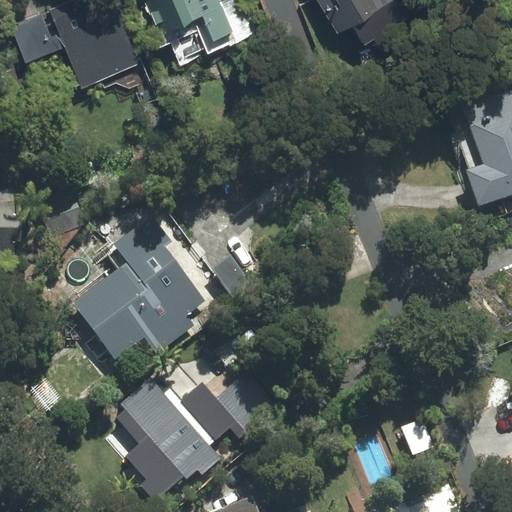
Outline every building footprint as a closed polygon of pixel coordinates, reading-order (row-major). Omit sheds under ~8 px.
[(106,0),(76,0),(51,10),(80,82),(131,62),(106,0)] [(212,0),(152,0),(177,59),(228,38),(212,0)] [(319,0),(336,26),(349,19),(361,39),(370,34),(379,48),(412,29),(394,0),(319,0)] [(37,15),(11,25),(24,58),(59,45),(55,34),(47,38),(37,15)] [(465,176),(475,206),(511,193),(511,116),(473,130),(486,169),(465,176)] [(14,193),(0,193),(0,261),(15,261),(14,193)] [(68,198),(35,212),(47,239),(80,225),(68,198)] [(130,268),(75,308),(112,358),(142,336),(155,353),(190,327),(182,317),(199,304),(158,249),(163,245),(148,224),(115,248),(130,268)] [(228,263),(214,272),(235,301),(249,291),(228,263)] [(160,403),(149,390),(117,418),(142,446),(129,458),(161,494),(180,477),(184,481),(196,470),(200,475),(216,461),(204,449),(220,435),(231,447),(271,411),(244,382),(214,409),(198,391),(177,410),(166,398),(160,403)] [(430,449),(419,424),(401,431),(412,456),(430,449)] [(454,511),(446,493),(402,511),(454,511)]
